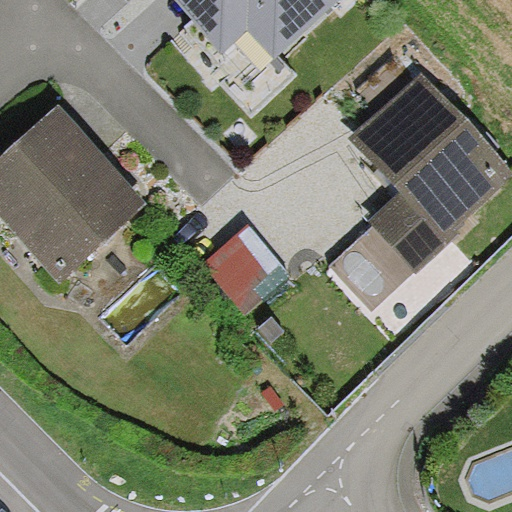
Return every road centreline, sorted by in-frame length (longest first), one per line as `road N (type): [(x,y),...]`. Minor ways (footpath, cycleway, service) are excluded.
road 1 (residential): [(511,290),(327,472)]
road 2 (residential): [(52,30),(229,206)]
